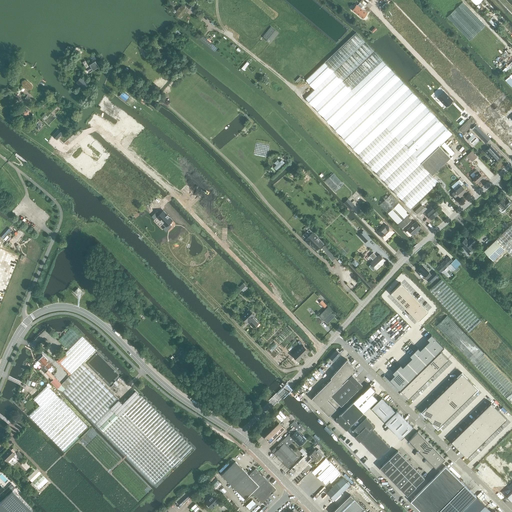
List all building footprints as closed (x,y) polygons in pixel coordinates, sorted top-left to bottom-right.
[(356,4),(352,10),(363,18),(367,13),(363,9),(361,8),(362,7),(363,6),(359,3),(357,5),(356,4)] [(182,5),(175,14),(180,18),(187,10),(182,5)] [(469,39),(492,63),(508,47),(485,24),(469,39)] [(270,43),(279,33),(271,26),(262,37),(270,43)] [(314,89),(305,98),(410,208),(438,182),(432,175),(450,157),(439,146),(452,133),(356,32),(337,50),(306,80),(314,89)] [(200,38),(215,51),(218,47),(203,35),(200,38)] [(91,67),(87,70),(89,72),(99,66),(95,61),(90,64),(91,67)] [(78,76),(75,80),(77,81),(84,87),(88,83),(80,77),(78,76)] [(23,81),(22,83),(23,85),(28,89),(30,89),(32,88),(32,86),(31,84),(27,81),(24,80),(23,81)] [(437,97),(445,106),(452,100),(443,91),(437,97)] [(23,117),(27,116),(29,114),(28,110),(25,108),(22,109),(20,111),(20,115),(23,117)] [(48,109),(42,116),(45,119),(51,112),(48,109)] [(37,129),(42,124),(39,121),(34,126),(37,129)] [(477,123),(472,128),(486,143),(491,138),(477,123)] [(56,129),(51,135),(54,138),(59,132),(56,129)] [(474,145),(480,139),(470,129),(464,136),(474,145)] [(452,155),(455,152),(445,141),(442,144),(452,155)] [(84,151),(82,153),(89,159),(88,161),(91,163),(98,155),(88,146),(84,151)] [(494,162),(500,156),(490,146),(485,151),(494,162)] [(472,161),(477,156),(471,150),(466,155),(472,161)] [(277,164),(274,167),(277,170),(285,161),(282,159),(280,161),(278,159),(275,162),(277,164)] [(474,172),(470,175),(472,177),(477,182),(483,177),(478,172),(476,169),(473,172),(474,172)] [(335,192),(343,184),(333,173),(324,181),(335,192)] [(460,196),(466,190),(461,185),(452,193),(455,197),(458,195),(460,196)] [(409,213),(391,194),(379,205),(402,229),(411,220),(407,215),(409,213)] [(425,197),(420,202),(423,205),(428,200),(425,197)] [(503,198),(497,205),(500,209),(499,210),(502,212),(503,212),(504,212),(506,210),(505,209),(511,202),(509,200),(507,202),(506,200),(503,198)] [(350,209),(354,205),(348,199),(344,203),(350,209)] [(136,201),(128,211),(133,216),(141,206),(136,201)] [(149,203),(146,206),(152,213),(156,209),(149,203)] [(425,207),(423,205),(418,209),(417,208),(415,211),(419,216),(426,209),(428,211),(425,213),(431,220),(438,214),(433,207),(432,208),(431,206),(428,209),(425,207)] [(360,230),(364,226),(353,216),(355,214),(350,209),(344,214),(360,230)] [(142,210),(136,217),(147,228),(153,222),(142,210)] [(155,219),(157,217),(166,226),(163,228),(166,231),(172,226),(169,223),(172,220),(169,217),(170,216),(169,216),(167,215),(168,214),(167,214),(163,210),(160,214),(157,211),(152,216),(155,219)] [(413,235),(421,227),(415,221),(407,229),(413,235)] [(385,240),(394,232),(386,224),(378,232),(385,240)] [(511,255),(511,224),(496,239),(506,249),(511,255)] [(363,230),(358,235),(365,242),(370,238),(363,230)] [(316,250),(324,242),(313,231),(305,239),(316,250)] [(466,238),(459,244),(468,252),(474,247),(473,246),(477,242),(471,236),(467,240),(466,238)] [(494,260),(506,249),(496,239),(485,250),(494,260)] [(322,248),(333,261),(336,258),(325,245),(322,248)] [(376,256),(373,252),(369,256),(373,259),(370,262),(376,269),(385,260),(379,254),(376,256)] [(449,256),(436,268),(441,272),(444,275),(446,277),(452,271),(455,274),(459,269),(457,267),(459,265),(460,264),(461,263),(456,259),(455,258),(453,260),(449,256)] [(348,281),(354,275),(348,270),(349,269),(341,261),(332,269),(342,279),(344,277),(348,281)] [(215,265),(209,271),(217,279),(223,273),(215,265)] [(425,277),(428,281),(430,280),(432,282),(436,278),(438,279),(440,278),(438,276),(439,275),(434,271),(431,274),(429,272),(423,266),(418,270),(425,277)] [(441,278),(429,290),(469,332),(481,321),(441,278)] [(245,283),(239,288),(243,292),(249,287),(245,283)] [(400,292),(405,287),(401,283),(396,288),(400,292)] [(404,296),(409,291),(405,287),(400,292),(404,296)] [(395,297),(400,292),(396,288),(391,293),(395,297)] [(407,300),(412,295),(409,291),(404,296),(407,300)] [(399,301),(404,296),(400,292),(395,297),(399,301)] [(411,304),(416,299),(412,295),(407,300),(411,304)] [(402,305),(407,300),(404,296),(399,301),(402,305)] [(415,308),(420,303),(416,299),(411,304),(415,308)] [(406,309),(411,304),(407,300),(402,305),(406,309)] [(419,312),(424,307),(420,303),(415,308),(419,312)] [(410,313),(415,308),(411,304),(406,309),(410,313)] [(327,322),(336,314),(329,307),(320,315),(327,322)] [(428,311),(424,307),(419,312),(423,316),(428,311)] [(414,317),(419,312),(415,308),(410,313),(414,317)] [(261,323),(255,317),(256,316),(250,310),(243,317),(248,323),(249,322),(255,328),(261,323)] [(418,321),(423,316),(419,312),(414,317),(418,321)] [(511,384),(483,355),(485,354),(447,315),(436,326),(456,346),(474,364),(506,397),(511,403),(511,384)] [(52,380),(51,381),(57,388),(63,391),(72,400),(99,427),(100,427),(103,431),(155,484),(192,448),(146,400),(141,395),(136,390),(122,403),(119,400),(82,363),(96,349),(82,336),(81,337),(72,327),(58,340),(68,350),(58,360),(71,374),(61,384),(55,377),(52,380)] [(395,374),(390,379),(400,390),(401,390),(405,386),(409,382),(413,378),(417,374),(420,370),(424,366),(428,362),(432,358),(436,355),(440,351),(444,347),(431,334),(427,338),(429,340),(420,350),(418,348),(410,355),(412,357),(403,367),(400,365),(393,372),(395,374)] [(298,361),(308,351),(303,345),(292,355),(298,361)] [(182,349),(177,355),(185,362),(188,358),(183,353),(185,352),(182,349)] [(337,350),(330,358),(334,361),(341,354),(337,350)] [(440,351),(436,355),(444,363),(448,359),(440,351)] [(43,355),(38,360),(41,363),(39,365),(42,368),(40,369),(45,373),(52,380),(55,377),(47,370),(52,365),(43,355)] [(436,355),(432,358),(440,367),(444,363),(436,355)] [(432,358),(428,362),(436,370),(440,367),(432,358)] [(331,378),(311,398),(329,416),(336,408),(327,399),(331,395),(341,386),(343,383),(342,382),(355,369),(356,368),(354,367),(347,359),(344,362),(341,366),(331,377),(331,378)] [(428,362),(424,366),(432,374),(436,370),(428,362)] [(424,366),(420,370),(428,378),(432,374),(424,366)] [(420,370),(417,374),(424,382),(428,378),(420,370)] [(462,372),(457,377),(465,385),(470,380),(462,372)] [(341,386),(331,395),(341,406),(362,385),(352,374),(343,383),(341,386)] [(417,374),(413,378),(420,386),(424,382),(417,374)] [(457,377),(452,382),(460,390),(465,385),(457,377)] [(413,378),(409,382),(417,390),(420,386),(413,378)] [(470,380),(465,385),(472,393),(477,388),(470,380)] [(409,382),(405,386),(413,394),(417,390),(409,382)] [(452,382),(448,386),(456,394),(460,390),(452,382)] [(63,450),(87,427),(47,385),(47,386),(38,394),(33,398),(40,405),(29,415),(63,450)] [(367,388),(336,419),(340,422),(339,423),(342,426),(343,426),(347,429),(377,399),(372,393),(375,390),(370,385),(367,388)] [(465,385),(460,390),(468,398),(472,393),(465,385)] [(405,386),(401,390),(408,398),(413,394),(405,386)] [(448,386),(444,390),(452,398),(456,394),(448,386)] [(444,390),(440,394),(448,402),(452,398),(444,390)] [(460,390),(456,394),(464,402),(468,398),(460,390)] [(440,394),(435,398),(443,406),(448,402),(440,394)] [(456,394),(452,398),(460,406),(464,402),(456,394)] [(382,397),(371,408),(385,422),(396,411),(382,397)] [(435,398),(431,402),(439,410),(443,406),(435,398)] [(452,398),(448,402),(455,410),(460,406),(452,398)] [(34,406),(34,404),(33,402),(31,401),(30,400),(29,400),(27,401),(26,401),(25,402),(24,404),(24,405),(23,406),(24,408),(25,410),(26,410),(27,411),(29,411),(30,411),(31,411),(33,410),(33,409),(34,408),(34,407),(34,406)] [(431,402),(427,407),(435,415),(439,410),(431,402)] [(448,402),(443,406),(451,414),(455,410),(448,402)] [(491,402),(487,406),(494,413),(498,410),(491,402)] [(443,406),(439,410),(447,418),(451,414),(443,406)] [(487,406),(483,410),(490,417),(494,413),(487,406)] [(427,407),(422,411),(430,420),(435,415),(427,407)] [(396,411),(385,422),(390,427),(402,415),(397,410),(396,411)] [(439,410),(435,415),(443,423),(447,418),(439,410)] [(483,410),(479,414),(486,421),(490,417),(483,410)] [(498,410),(494,413),(503,422),(507,418),(498,410)] [(494,413),(490,417),(499,426),(503,422),(494,413)] [(479,414),(475,418),(482,425),(486,421),(479,414)] [(402,415),(390,427),(396,434),(409,422),(402,415)] [(435,415),(430,420),(438,427),(443,423),(435,415)] [(366,416),(359,423),(363,428),(370,421),(366,416)] [(490,417),(486,421),(495,430),(499,426),(490,417)] [(475,418),(471,422),(478,429),(482,425),(475,418)] [(370,421),(363,428),(367,433),(372,428),(375,425),(370,421)] [(486,421),(482,425),(491,434),(495,430),(486,421)] [(409,422),(396,434),(401,438),(413,426),(409,422)] [(471,422),(467,426),(474,433),(478,429),(471,422)] [(270,442),(284,428),(279,423),(265,437),(270,442)] [(359,423),(351,430),(355,435),(356,435),(363,428),(359,423)] [(295,428),(272,450),(274,453),(273,453),(287,468),(298,457),(285,443),(291,437),(300,446),(306,439),(297,431),(302,426),(299,424),(298,425),(295,428)] [(482,425),(478,429),(487,438),(491,434),(482,425)] [(467,426),(463,429),(470,437),(474,433),(467,426)] [(355,435),(354,436),(359,441),(360,440),(366,434),(367,433),(363,428),(356,435),(355,435)] [(367,433),(366,434),(371,438),(377,432),(372,428),(367,433)] [(463,429),(459,433),(466,441),(470,437),(463,429)] [(478,429),(474,433),(483,442),(487,438),(478,429)] [(408,439),(412,443),(421,435),(417,431),(408,439)] [(377,432),(371,438),(375,443),(381,437),(377,432)] [(459,433),(455,437),(462,445),(466,441),(459,433)] [(474,433),(470,437),(479,445),(483,442),(474,433)] [(366,434),(360,440),(364,444),(371,438),(366,434)] [(412,443),(416,447),(425,439),(421,435),(412,443)] [(381,437),(375,443),(379,447),(385,441),(381,437)] [(455,437),(451,441),(458,449),(462,445),(455,437)] [(470,437),(466,441),(475,449),(479,445),(470,437)] [(484,457),(483,459),(494,470),(496,471),(503,479),(508,484),(511,480),(511,444),(504,437),(484,457)] [(371,438),(364,444),(369,449),(375,443),(371,438)] [(425,439),(416,447),(420,451),(429,443),(425,439)] [(385,441),(379,447),(384,452),(390,446),(385,441)] [(466,441),(462,445),(471,453),(475,449),(466,441)] [(375,443),(369,449),(373,453),(379,447),(375,443)] [(429,443),(420,451),(424,455),(433,446),(429,443)] [(462,445),(458,449),(467,457),(471,453),(462,445)] [(433,446),(424,455),(428,459),(436,450),(433,446)] [(379,447),(373,453),(378,458),(384,452),(379,447)] [(8,462),(16,454),(10,448),(2,455),(8,462)] [(317,451),(315,449),(308,456),(311,458),(312,457),(316,462),(322,456),(318,452),(319,451),(318,449),(317,451)] [(398,450),(389,459),(393,463),(402,454),(398,450)] [(436,450),(428,459),(431,463),(440,454),(436,450)] [(402,454),(393,463),(396,467),(405,458),(402,454)] [(444,458),(440,454),(431,463),(435,467),(444,458)] [(405,458),(396,467),(400,471),(409,462),(405,458)] [(380,467),(384,471),(393,463),(389,459),(380,467)] [(249,475),(235,461),(222,475),(245,499),(248,495),(255,496),(262,502),(276,489),(256,468),(249,475)] [(409,462),(400,471),(404,474),(413,466),(409,462)] [(393,463),(384,471),(388,475),(396,467),(393,463)] [(413,466),(404,474),(408,478),(417,470),(413,466)] [(460,511),(476,496),(465,485),(445,466),(411,501),(422,511),(460,511)] [(30,475),(28,477),(36,486),(38,487),(39,489),(48,480),(47,479),(46,477),(37,468),(36,469),(33,467),(28,472),(30,475)] [(396,467),(388,475),(392,479),(400,471),(396,467)] [(417,470),(408,478),(412,482),(420,473),(417,470)] [(400,471),(392,479),(395,483),(404,474),(400,471)] [(420,473),(412,482),(416,486),(425,478),(420,473)] [(404,474),(395,483),(399,487),(408,478),(404,474)] [(334,500),(350,484),(343,477),(327,492),(334,500)] [(408,478),(399,487),(403,490),(412,482),(408,478)] [(412,482),(403,490),(407,495),(416,486),(412,482)] [(7,494),(12,489),(9,486),(4,491),(7,494)] [(0,511),(33,511),(12,490),(0,502),(0,511)] [(212,508),(221,500),(214,493),(205,501),(212,508)] [(367,511),(351,494),(332,511),(367,511)] [(491,511),(492,511),(477,497),(463,511),(462,510),(460,511),(491,511)]
